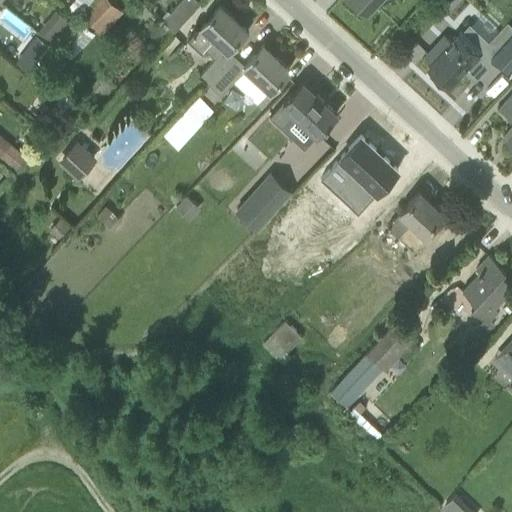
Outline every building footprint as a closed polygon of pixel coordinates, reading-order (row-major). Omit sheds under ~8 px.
[(80,0),(74,0),(69,6),(79,14),(86,5),(80,0)] [(110,0),(97,0),(83,15),(102,33),(123,12),(110,0)] [(182,0),(163,21),(175,31),(201,4),(196,0),(182,0)] [(356,0),(369,12),(380,0),(356,0)] [(206,49),(215,57),(199,75),(211,85),(237,57),(229,49),(247,29),(220,5),(188,40),(203,53),(206,49)] [(57,10),(40,28),(54,41),(71,22),(57,10)] [(432,64),(429,67),(449,86),(464,70),(475,81),(495,60),(506,71),(511,64),(511,24),(508,20),(489,41),(470,23),(452,41),(445,35),(424,57),(432,64)] [(36,35),(27,47),(40,58),(49,46),(36,35)] [(237,57),(211,85),(221,95),(222,95),(235,82),(256,102),(269,88),(271,89),(290,69),(263,45),(245,64),(237,57)] [(283,102),(270,116),(271,117),(282,127),(295,113),(307,124),(317,134),(318,134),(337,113),(326,103),(302,81),(283,102)] [(511,93),(499,108),(511,120),(511,125),(503,135),(511,144),(511,93)] [(68,113),(76,104),(64,94),(57,103),(68,113)] [(199,94),(163,133),(178,146),(214,107),(199,94)] [(0,133),(0,157),(14,169),(16,171),(27,157),(11,143),(0,133)] [(321,134),(303,150),(315,163),(333,148),(321,134)] [(360,134),(321,178),(358,212),(398,169),(360,134)] [(78,180),(96,158),(76,140),(57,161),(78,180)] [(278,207),(280,204),(292,191),(271,170),(234,210),(257,230),(278,207)] [(296,224),(325,197),(309,181),(281,208),(296,224)] [(443,212),(419,190),(400,211),(401,212),(388,226),(399,236),(412,222),(424,233),(443,212)] [(187,194),(175,207),(189,220),(201,207),(187,194)] [(96,216),(108,227),(118,216),(106,205),(96,216)] [(61,217),(50,229),(59,238),(70,226),(61,217)] [(511,275),(489,254),(476,268),(480,272),(463,290),(475,302),(471,306),(484,318),(474,329),(484,337),(495,324),(490,319),(498,310),(495,307),(511,288),(511,275)] [(510,313),(511,310),(511,305),(508,302),(503,307),(510,313)] [(285,318),(270,333),(288,351),(303,336),(285,318)] [(397,319),(330,390),(346,405),(381,368),(413,334),(397,319)] [(450,361),(442,370),(453,379),(464,367),(458,362),(453,358),(450,361)] [(449,511),(463,499),(456,492),(443,506),(449,511)]
